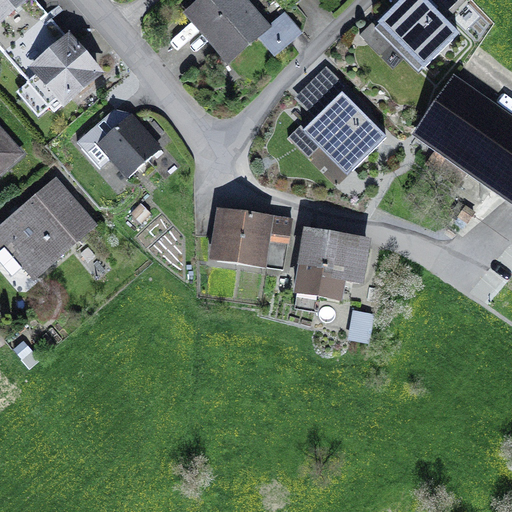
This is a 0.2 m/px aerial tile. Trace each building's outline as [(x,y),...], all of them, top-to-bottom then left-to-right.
[(0,0),(0,22),(25,0),(0,0)] [(263,23),(243,0),(203,0),(186,15),(223,57),(263,23)] [(422,0),(405,0),(380,25),(424,69),(458,36),(422,0)] [(447,0),(441,6),(448,14),(462,0),(447,0)] [(303,32),(286,13),(268,29),(285,48),(303,32)] [(99,75),(69,41),(35,70),(64,105),(99,75)] [(241,78),(223,57),(212,66),(230,88),(241,78)] [(417,137),(511,203),(511,128),(452,87),(417,137)] [(312,116),(323,104),(311,93),(300,104),(312,116)] [(387,139),(342,94),(309,128),(353,173),(387,139)] [(160,153),(130,118),(100,144),(130,178),(160,153)] [(0,171),(18,155),(0,134),(0,171)] [(94,226),(56,183),(12,221),(22,232),(0,251),(0,262),(13,278),(26,266),(36,277),(94,226)] [(141,225),(151,214),(140,205),(131,216),(141,225)] [(475,215),(466,209),(462,216),(471,222),(475,215)] [(292,222),(225,212),(218,261),(264,268),(266,257),(286,260),(292,222)] [(368,244),(308,234),(298,294),(340,302),(344,277),(357,279),(357,274),(363,274),(368,244)] [(351,341),(371,342),(373,313),(353,311),(351,341)] [(31,352),(23,343),(15,350),(23,360),(31,352)]
